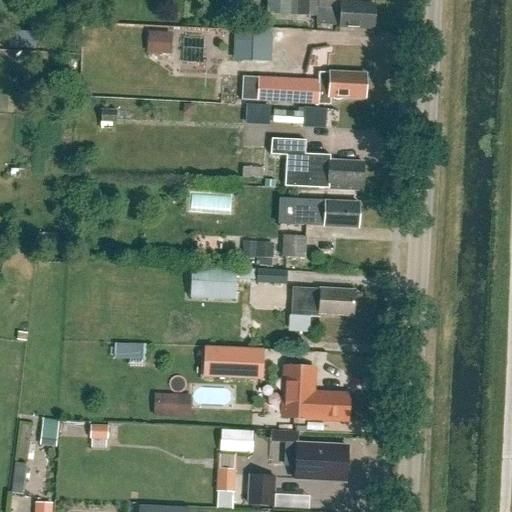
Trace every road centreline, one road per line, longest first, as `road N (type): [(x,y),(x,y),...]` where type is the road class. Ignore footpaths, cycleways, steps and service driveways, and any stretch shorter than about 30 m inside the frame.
road 1 (unclassified): [(407,511),(432,0)]
road 2 (residential): [(504,511),(511,348)]
